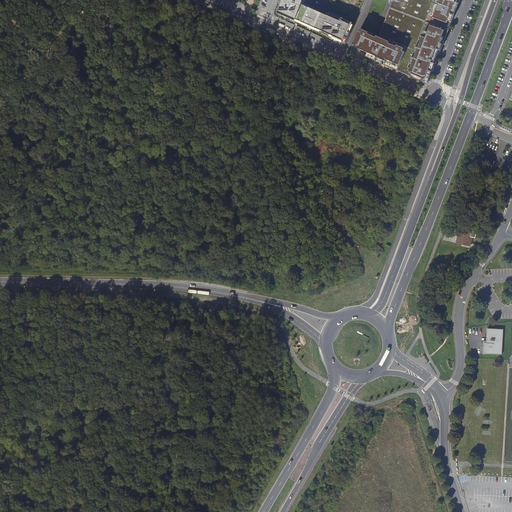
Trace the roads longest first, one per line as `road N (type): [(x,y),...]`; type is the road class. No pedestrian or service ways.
road 1 (secondary): [(259,297),(164,285),(0,282)]
road 2 (primary): [(390,335),(389,310),(470,115)]
road 3 (primary): [(494,0),(427,184)]
road 4 (unclassified): [(500,230),(464,289),(458,371),(439,398)]
road 5 (residential): [(263,23),(431,96)]
road 6 (primary): [(335,367),(262,511)]
road 7 (primary): [(282,511),(361,376)]
road 8 (primary): [(427,184),(372,313)]
road 9 (track): [(92,0),(0,104)]
